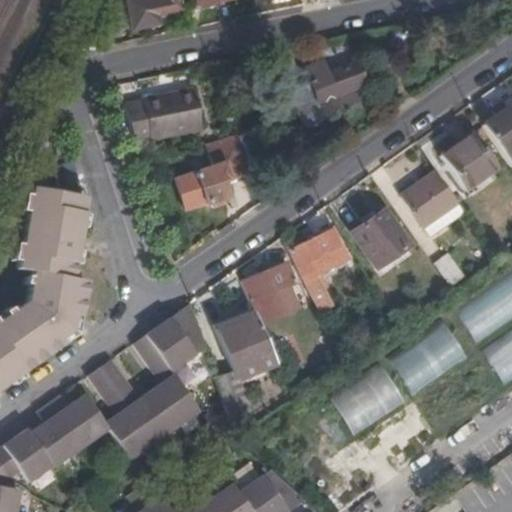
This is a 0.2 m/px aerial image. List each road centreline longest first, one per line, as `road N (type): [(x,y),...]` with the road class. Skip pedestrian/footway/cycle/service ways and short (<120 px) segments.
road 1 (residential): [(423,0),(88,66),(61,100),(139,316)]
road 2 (residential): [(139,316),(511,42)]
road 3 (residential): [(139,316),(0,409)]
